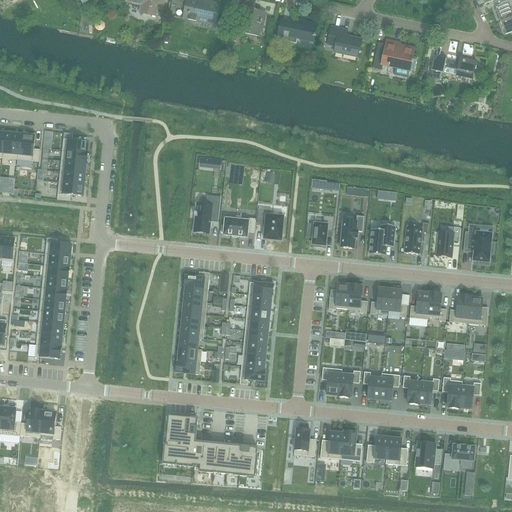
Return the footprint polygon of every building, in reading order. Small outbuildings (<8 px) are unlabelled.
[(126,0),(126,4),(140,7),(139,14),(157,18),(158,11),(163,12),(165,0),(126,0)] [(221,5),(196,0),(172,0),(171,6),(185,9),(182,21),(216,28),(221,5)] [(493,2),(501,22),(511,18),(511,11),(509,2),(511,0),(482,0),(485,5),(493,2)] [(87,1),(83,4),(86,10),(91,7),(87,1)] [(238,9),(233,30),(261,36),(266,15),(258,13),(258,12),(254,11),(254,12),(238,9)] [(227,16),(225,24),(232,25),(233,18),(227,16)] [(511,18),(501,22),(505,36),(511,33),(511,18)] [(314,44),(318,26),(293,21),(291,25),(281,23),(277,41),(296,45),(297,41),(314,44)] [(98,22),(95,25),(96,28),(98,31),(102,31),(104,28),(104,25),(102,22),(98,22)] [(331,29),(327,47),(334,49),(333,54),(358,60),(362,42),(346,38),(347,32),(331,29)] [(378,45),(373,70),(381,72),(381,71),(382,68),(396,71),(395,75),(407,77),(408,73),(410,74),(410,71),(413,72),(416,59),(413,58),(415,51),(400,47),(401,44),(387,41),(386,46),(378,45)] [(431,71),(429,78),(441,81),(442,74),(444,74),(445,68),(457,71),(456,74),(456,77),(473,81),(474,78),(474,74),(475,71),(477,72),(477,68),(476,68),(477,63),(460,59),(459,64),(446,61),(446,59),(434,57),(431,71)] [(45,132),(44,141),(52,142),(53,133),(45,132)] [(3,156),(3,159),(18,160),(18,157),(20,135),(5,133),(3,156)] [(18,157),(18,160),(32,161),(32,162),(39,163),(40,151),(34,150),(36,136),(20,135),(18,157)] [(67,140),(66,151),(89,154),(90,142),(67,140)] [(66,151),(64,162),(88,165),(89,154),(66,151)] [(64,162),(63,174),(87,176),(88,165),(64,162)] [(63,174),(62,185),(86,187),(87,176),(63,174)] [(267,174),(266,182),(275,183),(275,175),(267,174)] [(327,183),(326,191),(339,192),(340,185),(327,183)] [(62,185),(61,196),(85,198),(86,187),(62,185)] [(359,189),(358,197),(368,198),(369,190),(359,189)] [(197,204),(194,232),(209,234),(211,223),(218,224),(220,206),(221,198),(207,197),(206,205),(197,204)] [(259,212),(258,225),(266,226),(264,242),(282,244),(284,220),(271,219),(272,213),(259,212)] [(315,225),(313,246),(315,246),(315,248),(322,249),(322,247),(326,247),(327,238),(327,232),(333,233),(335,218),(324,217),(323,226),(315,225)] [(341,248),(355,249),(356,239),(357,240),(358,233),(363,233),(365,217),(357,217),(356,223),(343,222),(341,248)] [(222,226),(221,234),(223,234),(223,236),(248,239),(248,233),(254,233),(256,221),(250,220),(250,222),(225,219),(224,227),(222,226)] [(407,229),(405,256),(421,257),(423,236),(429,237),(430,225),(424,225),(423,231),(407,229)] [(470,226),(470,225),(469,225),(468,233),(465,233),(464,253),(464,249),(472,250),(472,252),(475,253),(474,262),(480,262),(480,265),(489,265),(490,254),(492,254),(493,245),(491,244),(492,228),(470,226)] [(372,230),(370,255),(385,257),(386,248),(393,249),(394,244),(395,227),(382,226),(381,231),(372,230)] [(454,234),(439,233),(437,257),(452,259),(453,241),(459,242),(460,228),(454,228),(454,234)] [(1,261),(1,262),(13,263),(15,239),(4,238),(1,261)] [(47,242),(46,254),(71,257),(73,245),(47,242)] [(46,254),(45,266),(70,268),(71,257),(46,254)] [(45,266),(44,277),(69,280),(70,268),(45,266)] [(186,277),(185,287),(186,288),(186,289),(208,292),(210,274),(199,273),(199,279),(186,277)] [(220,287),(219,293),(228,294),(228,288),(229,282),(230,276),(221,275),(220,281),(220,287)] [(44,277),(43,289),(68,291),(69,280),(44,277)] [(250,284),(249,296),(272,298),(272,296),(273,296),(274,286),(250,284)] [(340,286),(338,285),(336,299),(330,299),(329,311),(336,311),(336,309),(348,310),(351,286),(350,286),(348,286),(348,284),(340,284),(340,286)] [(350,286),(351,286),(348,310),(360,311),(360,314),(366,314),(368,303),(361,302),(363,288),(361,288),(361,286),(350,285),(350,286)] [(43,289),(41,301),(67,303),(68,291),(43,289)] [(186,289),(185,301),(207,303),(208,292),(186,289)] [(391,291),(379,289),(378,303),(372,303),(371,315),(377,315),(377,311),(389,312),(391,291)] [(403,292),(391,291),(389,312),(400,313),(400,318),(406,319),(407,307),(401,306),(403,292)] [(411,307),(410,319),(428,321),(428,318),(430,295),(419,293),(417,308),(411,307)] [(430,295),(428,318),(439,320),(439,322),(445,323),(447,311),(441,310),(442,296),(441,296),(441,295),(430,293),(430,295)] [(249,296),(248,308),(270,310),(272,298),(249,296)] [(471,297),(460,296),(460,297),(458,297),(457,312),(451,311),(450,323),(468,325),(471,299),(471,297)] [(473,299),(471,299),(468,325),(487,326),(488,314),(482,314),(483,300),(481,300),(481,298),(474,297),(473,299)] [(41,301),(40,312),(65,315),(67,303),(41,301)] [(185,301),(183,313),(206,315),(207,303),(185,301)] [(248,308),(247,320),(269,322),(270,310),(248,308)] [(40,312),(39,324),(64,326),(65,315),(40,312)] [(183,313),(182,325),(205,327),(206,315),(183,313)] [(247,320),(245,332),(268,334),(269,322),(247,320)] [(39,324),(38,335),(63,338),(64,326),(39,324)] [(182,325),(181,337),(199,339),(204,340),(205,327),(182,325)] [(245,332),(244,344),(267,346),(268,334),(245,332)] [(345,334),(345,341),(353,342),(354,334),(346,333),(345,334)] [(369,334),(368,343),(379,344),(380,335),(369,334)] [(38,335),(37,347),(62,350),(63,338),(38,335)] [(181,337),(180,349),(198,351),(199,339),(181,337)] [(244,344),(243,356),(266,358),(267,346),(244,344)] [(447,344),(446,351),(453,352),(464,353),(465,346),(447,344)] [(36,358),(61,361),(61,360),(62,350),(37,347),(36,358)] [(180,349),(179,361),(201,363),(202,351),(198,351),(180,349)] [(445,351),(444,360),(452,360),(453,352),(446,351),(445,351)] [(243,356),(242,368),(264,370),(266,358),(243,356)] [(177,364),(176,374),(200,376),(201,363),(179,361),(178,364),(177,364)] [(242,368),(240,386),(248,386),(249,381),(264,382),(265,372),(264,372),(264,370),(242,368)] [(323,369),(322,381),(328,382),(327,396),(339,397),(342,373),(342,371),(323,369)] [(339,397),(339,398),(350,399),(350,398),(352,398),(353,384),(359,385),(361,373),(354,372),(354,375),(342,373),(339,397)] [(365,373),(364,385),(369,386),(368,400),(380,401),(382,380),(381,380),(371,379),(371,374),(365,373)] [(382,380),(380,401),(392,402),(393,388),(399,389),(400,377),(382,375),(381,380),(382,380)] [(404,377),(403,389),(409,390),(407,404),(409,404),(409,405),(420,406),(420,405),(419,405),(421,384),(410,383),(410,378),(404,377)] [(444,379),(442,393),(449,394),(447,408),(449,408),(449,409),(460,410),(460,409),(462,385),(463,385),(463,383),(451,382),(451,379),(444,379)] [(421,384),(419,405),(420,405),(431,406),(432,392),(438,393),(440,381),(433,380),(433,382),(421,381),(421,384)] [(462,385),(460,409),(472,410),(474,396),(480,397),(481,385),(474,384),(474,387),(463,385),(462,385)] [(3,409),(1,435),(20,437),(21,424),(14,424),(15,410),(3,409)] [(21,424),(20,437),(41,439),(41,437),(43,413),(30,412),(29,425),(21,424)] [(43,413),(41,437),(54,438),(54,441),(60,441),(62,428),(55,428),(56,414),(43,413)] [(170,419),(166,464),(193,467),(193,466),(201,466),(200,472),(255,477),(257,451),(199,445),(195,445),(197,422),(197,421),(170,418),(170,419)] [(294,452),(294,456),(309,458),(314,458),(316,444),(310,444),(311,431),(296,430),(294,452)] [(322,442),(321,459),(328,460),(341,461),(341,457),(342,457),(344,434),(330,432),(329,443),(322,442)] [(341,457),(341,461),(352,462),(354,462),(361,463),(363,445),(356,445),(357,434),(345,432),(344,434),(342,457),(341,457)] [(368,447),(367,463),(373,464),(374,460),(387,461),(389,439),(376,438),(375,447),(368,447)] [(387,461),(387,465),(400,467),(407,467),(408,450),(402,450),(403,440),(389,439),(387,461)] [(417,442),(415,469),(434,471),(435,466),(441,466),(442,451),(436,450),(437,444),(417,442)] [(445,455),(443,471),(458,473),(459,462),(475,463),(476,447),(453,445),(452,455),(445,455)] [(467,473),(465,496),(473,497),(475,474),(467,473)] [(432,483),(431,494),(439,495),(440,484),(432,483)]
